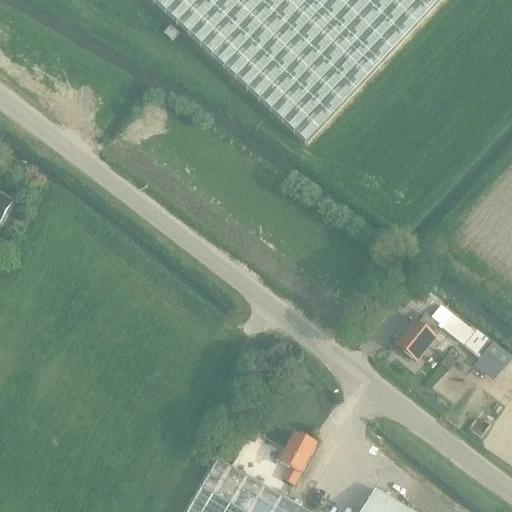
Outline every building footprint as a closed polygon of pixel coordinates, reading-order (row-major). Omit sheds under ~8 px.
[(149,0),(306,146),(442,0),(149,0)] [(0,220),(10,203),(0,196),(0,220)] [(435,340),(430,336),(438,327),(424,316),(417,325),(414,323),(395,347),(416,363),(435,340)] [(442,330),(478,360),(483,354),(502,369),(510,359),(491,344),(476,332),(474,335),(452,317),(442,330)] [(294,487),(300,475),(300,476),(316,446),(294,434),(278,464),(288,469),(281,481),(294,487)] [(304,511),(217,461),(187,511),(304,511)] [(409,511),(374,491),(362,511),(409,511)]
